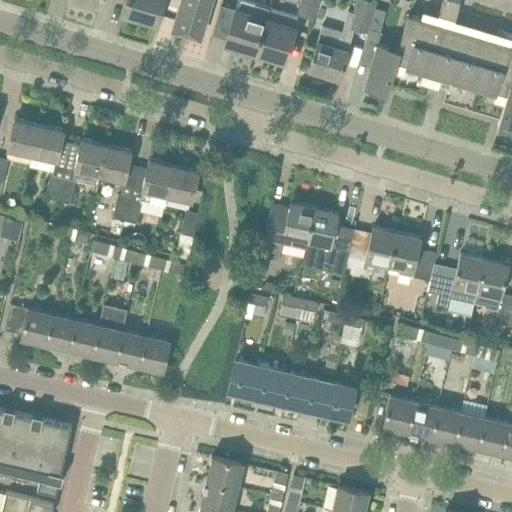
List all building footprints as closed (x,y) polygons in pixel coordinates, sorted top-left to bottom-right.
[(126,0),(123,13),(156,23),(162,0),(126,0)] [(181,0),(179,9),(173,28),(200,36),(210,0),(181,0)] [(253,0),(237,0),(230,24),(224,43),(254,52),(268,4),(253,0)] [(372,0),(356,0),(353,12),(350,26),(353,27),(365,30),(374,0),(372,0)] [(442,0),(436,22),(408,13),(396,60),(406,63),(406,66),(422,71),(419,80),(441,86),(465,93),(467,85),(495,93),(496,90),(507,94),(511,83),(511,79),(511,44),(459,29),(451,26),(459,0),(442,0)] [(298,13),(268,4),(254,52),(284,61),(298,13)] [(350,26),(353,12),(347,10),(342,30),(322,24),(309,68),(339,77),(353,27),(350,26)] [(369,28),(365,41),(359,60),(360,60),(362,55),(372,58),(364,85),(386,92),(396,60),(395,60),(398,49),(378,43),(382,31),(369,28)] [(507,94),(497,125),(511,129),(511,82),(511,83),(507,94)] [(14,118),(9,137),(7,148),(32,153),(39,124),(14,118)] [(63,129),(39,124),(32,153),(57,159),(63,129)] [(81,138),(77,158),(74,168),(99,173),(106,144),(81,138)] [(131,150),(106,144),(99,173),(124,179),(131,150)] [(173,164),(148,158),(139,197),(164,204),(173,164)] [(198,170),(173,164),(164,204),(167,194),(191,200),(198,170)] [(63,176),(50,173),(45,196),(57,199),(63,176)] [(75,179),(63,176),(57,199),(70,202),(75,179)] [(118,193),(114,212),(113,216),(125,219),(130,195),(118,193)] [(130,195),(125,219),(136,221),(141,199),(130,195)] [(271,202),(259,255),(278,259),(283,239),(305,244),(314,205),(290,200),(289,207),(271,202)] [(338,211),(314,205),(305,244),(303,255),(315,258),(315,261),(326,263),(327,256),(345,260),(353,227),(336,223),(338,211)] [(186,209),(180,232),(175,255),(188,258),(198,212),(186,209)] [(66,225),(42,219),(40,230),(68,238),(63,236),(66,225)] [(89,231),(66,225),(63,236),(68,238),(86,243),(86,242),(91,243),(93,234),(89,233),(89,231)] [(371,231),(353,227),(345,260),(343,269),(358,273),(363,270),(364,264),(377,267),(379,262),(389,264),(397,230),(372,225),(371,231)] [(397,230),(389,264),(399,266),(398,273),(429,280),(436,253),(418,249),(421,236),(397,230)] [(116,245),(93,239),(90,250),(113,256),(116,245)] [(139,251),(116,245),(113,256),(137,262),(139,251)] [(163,257),(139,251),(137,262),(160,268),(163,257)] [(477,288),(484,257),(460,251),(454,277),(443,274),(436,303),(447,305),(449,296),(474,301),(477,288)] [(163,257),(160,268),(184,274),(186,264),(163,257)] [(508,262),(484,257),(477,288),(487,291),(486,297),(499,300),(495,320),(505,322),(511,294),(502,292),(508,262)] [(250,291),(250,293),(248,301),(265,305),(268,295),(250,291)] [(300,297),(282,293),(280,303),(282,303),(279,313),(295,317),(300,297)] [(318,301),(300,297),(295,317),(296,317),(297,315),(312,318),(314,310),(316,310),(318,301)] [(21,337),(44,342),(51,312),(10,302),(4,328),(22,332),(21,337)] [(99,323),(98,323),(91,353),(115,358),(127,308),(103,302),(99,323)] [(127,308),(115,358),(139,364),(146,334),(123,328),(127,308)] [(341,330),(343,331),(347,313),(329,309),(326,319),(343,323),(341,330)] [(75,317),(52,312),(45,342),(68,348),(75,317)] [(363,317),(347,313),(343,331),(358,334),(360,327),(361,327),(363,317)] [(98,323),(75,317),(68,348),(91,353),(98,323)] [(430,330),(407,324),(404,335),(427,341),(430,330)] [(450,347),(453,336),(430,330),(427,341),(451,348),(451,347),(450,347)] [(169,339),(146,334),(139,364),(162,369),(169,339)] [(476,342),(453,336),(450,347),(451,347),(451,348),(473,354),(476,342)] [(499,348),(476,342),(473,354),(475,354),(472,366),(493,372),(499,348)] [(259,364),(234,358),(228,388),(252,394),(259,364)] [(283,370),(259,364),(252,394),(276,399),(283,370)] [(307,375),(283,370),(276,399),(300,405),(307,375)] [(395,371),(393,381),(407,384),(409,375),(395,371)] [(331,381),(307,375),(300,405),(324,411),(331,381)] [(355,386),(331,381),(324,411),(349,416),(355,386)] [(390,393),(382,425),(407,430),(414,399),(390,393)] [(414,399),(407,430),(430,436),(437,404),(414,399)] [(437,404),(430,436),(453,441),(460,410),(437,404)] [(0,478),(55,491),(71,424),(41,417),(41,419),(32,417),(32,415),(13,411),(13,413),(4,411),(4,408),(0,407),(0,478)] [(483,415),(460,410),(453,441),(476,446),(483,415)] [(507,420),(483,415),(476,446),(500,452),(507,420)] [(511,421),(507,420),(500,452),(511,454),(511,421)] [(243,462),(212,454),(206,478),(237,486),(243,462)] [(287,472),(277,469),(271,494),(282,496),(287,472)] [(304,476),(293,473),(288,497),(299,499),(304,476)] [(237,486),(206,478),(200,502),(232,509),(237,486)] [(364,511),(369,491),(337,484),(332,507),(353,511),(364,511)] [(50,511),(53,501),(6,490),(1,511),(50,511)] [(278,511),(282,496),(271,494),(266,511),(278,511)] [(295,511),(299,499),(288,497),(284,511),(295,511)] [(231,511),(232,509),(200,502),(197,511),(231,511)]
